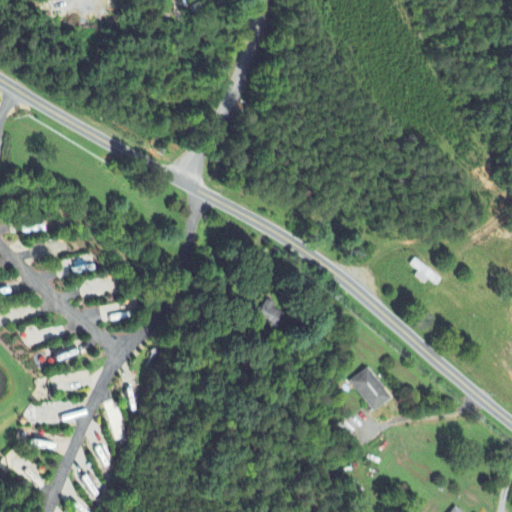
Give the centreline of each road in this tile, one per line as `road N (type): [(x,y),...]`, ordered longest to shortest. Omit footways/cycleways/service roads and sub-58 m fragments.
road 1 (residential): [(0,81),(308,251),(511,416)]
road 2 (residential): [(126,352),(92,402),(47,511),(32,276),(126,352)]
road 3 (residential): [(183,179),(229,96),(260,0)]
